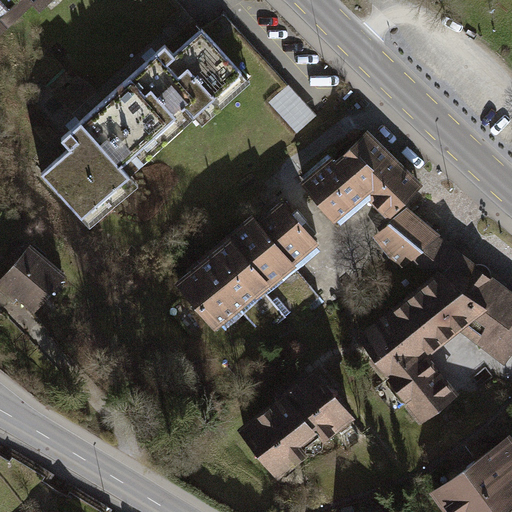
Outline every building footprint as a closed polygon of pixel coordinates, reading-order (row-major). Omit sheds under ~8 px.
[(0,0),(0,28),(32,0),(34,0),(41,7),(48,0),(0,0)] [(203,125),(253,78),(203,23),(177,49),(167,38),(62,131),(71,140),(39,170),(92,226),(142,177),(136,170),(194,115),(203,125)] [(317,116),(289,85),(269,103),(296,135),(317,116)] [(329,152),(298,179),(332,222),(366,193),(389,217),(421,181),(366,127),(332,156),(329,152)] [(255,209),(176,280),(218,323),(322,240),(282,194),(260,215),(255,209)] [(504,365),(511,355),(511,288),(407,206),(373,235),(398,269),(410,260),(428,276),(355,334),(372,356),(367,360),(381,380),(385,378),(418,423),(457,391),(429,354),(458,330),(504,365)] [(0,276),(0,280),(38,310),(68,270),(29,239),(0,276)] [(358,414),(318,361),(241,426),(279,478),(358,414)] [(499,511),(511,502),(511,439),(504,430),(429,489),(446,511),(499,511)]
